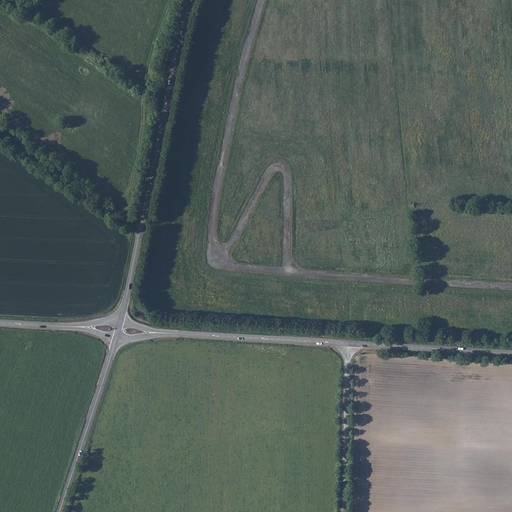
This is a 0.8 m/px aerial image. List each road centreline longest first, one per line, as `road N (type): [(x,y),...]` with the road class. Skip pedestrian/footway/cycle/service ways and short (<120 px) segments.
road 1 (tertiary): [(190,0),(120,318)]
road 2 (tertiary): [(349,342),(159,332)]
road 3 (unknown): [(138,240),(0,125)]
road 4 (tertiary): [(115,341),(60,511)]
road 5 (unclassified): [(349,342),(344,511)]
road 6 (tertiary): [(511,353),(349,342)]
